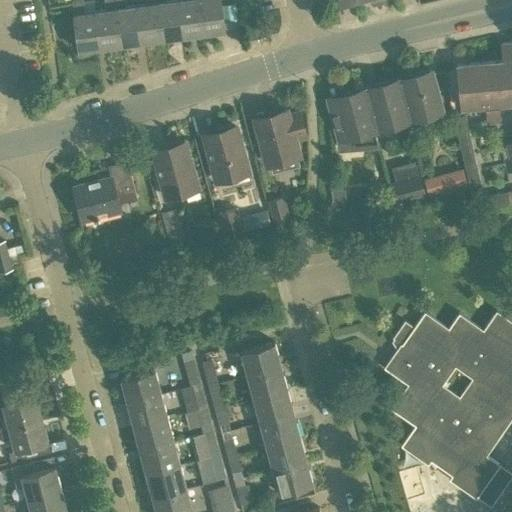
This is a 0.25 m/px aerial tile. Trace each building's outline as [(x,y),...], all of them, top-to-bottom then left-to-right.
[(100,46),(95,9),(84,11),(82,0),(71,0),(79,49),(100,46)] [(100,46),(121,43),(114,0),(104,0),(106,8),(95,9),(100,46)] [(141,40),(136,4),(125,5),(124,0),(114,0),(121,43),(141,40)] [(141,40),(161,37),(155,0),(146,0),(147,2),(136,4),(141,40)] [(182,34),(177,0),(155,0),(161,37),(182,34)] [(177,0),(182,34),(203,32),(198,0),(177,0)] [(198,0),(203,32),(223,29),(219,0),(198,0)] [(511,44),(511,42),(500,43),(501,59),(485,61),(489,104),(485,105),(487,122),(500,121),(499,103),(511,102),(511,44)] [(460,107),(485,105),(489,104),(485,61),(456,63),(460,107)] [(407,119),(407,118),(441,109),(430,71),(396,80),(407,119)] [(409,126),(407,118),(407,119),(396,80),(363,89),(373,128),(381,125),(383,133),(394,136),(401,134),(409,126)] [(340,137),(373,128),(363,89),(329,98),(340,137)] [(255,118),(266,161),(295,154),(292,141),(307,137),(300,108),(284,112),(284,110),(255,118)] [(506,190),(483,195),(465,114),(453,117),(472,197),(474,209),(508,203),(506,190)] [(215,177),(246,169),(235,126),(204,134),(215,177)] [(165,194),(198,185),(186,142),(153,150),(165,194)] [(81,218),(118,209),(119,209),(118,203),(136,199),(126,160),(106,165),(109,176),(73,184),(81,218)] [(462,167),(423,177),(429,198),(468,188),(462,167)] [(394,203),(425,195),(420,173),(388,182),(394,203)] [(332,203),(346,202),(345,189),(331,190),(332,203)] [(274,222),(290,218),(284,195),(267,200),(274,222)] [(243,229),(237,205),(217,211),(224,235),(243,229)] [(171,247),(183,244),(175,209),(162,212),(171,247)] [(7,246),(5,240),(0,241),(0,270),(12,266),(12,265),(20,263),(18,252),(26,250),(24,242),(7,246)] [(511,417),(511,319),(496,309),(482,328),(458,311),(448,326),(433,316),(422,332),(405,320),(393,338),(401,343),(384,367),(408,384),(391,408),(415,424),(401,444),(428,463),(441,445),(463,460),(450,479),(476,496),(477,495),(490,505),(511,473),(511,471),(487,454),(511,417)] [(248,375),(281,366),(275,342),(241,351),(248,375)] [(189,385),(200,382),(191,349),(180,352),(189,385)] [(208,386),(218,383),(212,358),(201,360),(208,386)] [(254,398),(288,389),(281,366),(248,375),(254,398)] [(127,402),(160,393),(154,369),(121,378),(127,402)] [(196,409),(207,406),(200,382),(189,385),(193,397),(196,409)] [(214,409),(225,406),(218,383),(208,386),(214,409)] [(260,422),(294,413),(288,389),(254,398),(260,422)] [(133,426),(167,417),(160,393),(127,402),(133,426)] [(8,427),(41,418),(35,394),(2,403),(8,426),(8,427)] [(207,406),(196,409),(200,425),(211,422),(207,406)] [(225,406),(214,409),(218,425),(229,422),(225,406)] [(267,445),(300,436),(294,413),(260,422),(267,445)] [(140,449),(173,440),(167,417),(133,426),(140,449)] [(28,447),(48,442),(41,418),(8,427),(8,426),(0,427),(0,428),(3,439),(11,437),(14,450),(9,451),(11,460),(31,455),(28,447)] [(209,456),(219,453),(215,436),(204,439),(209,456)] [(227,456),(237,453),(233,436),(222,439),(227,456)] [(273,469),(307,460),(300,436),(267,445),(273,469)] [(146,473),(179,464),(173,440),(140,449),(146,473)] [(219,453),(209,456),(213,472),(223,469),(219,453)] [(237,453),(227,456),(231,472),(232,472),(234,479),(243,477),(241,470),(242,469),(237,453)] [(27,498),(60,489),(54,465),(36,470),(33,460),(11,466),(16,487),(23,485),(27,498)] [(307,460),(273,469),(280,493),(313,484),(307,460)] [(152,496),(186,487),(179,464),(146,473),(152,496)] [(212,511),(224,511),(234,509),(227,483),(207,489),(212,511)] [(239,503),(249,500),(245,484),(235,486),(239,503)] [(186,487),(152,496),(156,511),(189,511),(192,511),(186,487)] [(30,511),(66,511),(60,489),(27,498),(30,511)]
